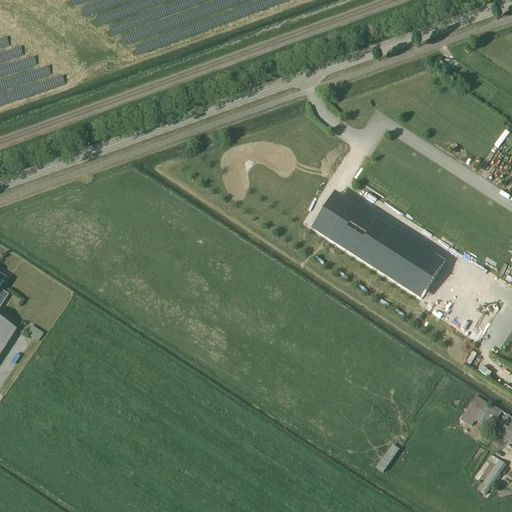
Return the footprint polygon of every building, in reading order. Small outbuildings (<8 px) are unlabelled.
[(449,67),(441,61),(438,65),(447,71),(449,67)] [(322,195),(298,230),(414,301),(438,266),(322,195)] [(0,290),(0,287),(5,280),(0,276),(0,355),(16,331),(0,320),(0,308),(8,296),(0,290)] [(42,335),(31,327),(26,335),(37,343),(42,335)] [(491,409),(486,406),(487,404),(476,397),(461,421),(472,428),(475,423),(476,424),(477,422),(489,431),(493,425),(499,429),(496,434),(511,444),(511,418),(492,406),(491,409)] [(383,475),(400,451),(393,446),(376,469),(383,475)] [(486,498),(506,467),(491,456),(475,480),(481,484),(477,491),(486,498)]
